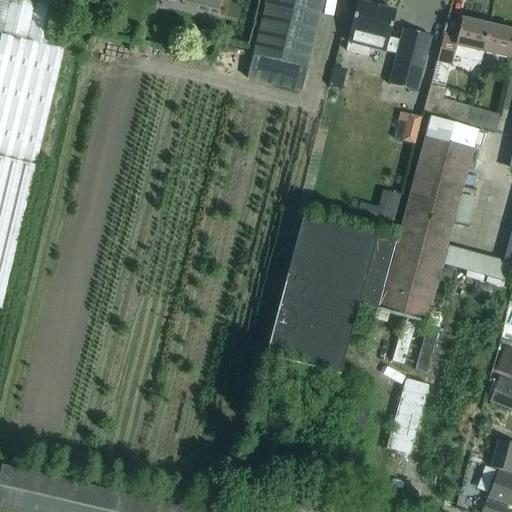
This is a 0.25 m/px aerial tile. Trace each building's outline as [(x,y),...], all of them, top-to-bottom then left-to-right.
[(0,0),(0,307),(35,165),(34,165),(62,51),(50,48),(51,43),(66,47),(69,32),(55,28),(61,0),(0,0)] [(182,0),(182,2),(197,6),(217,11),(219,0),(182,0)] [(265,0),(246,79),(300,92),(320,10),(322,0),(265,0)] [(396,55),(399,41),(388,38),(395,12),(380,8),(380,7),(372,5),(372,6),(356,2),(347,43),(348,43),(346,52),(368,57),(370,49),(385,53),(386,52),(396,55)] [(456,40),(442,38),(435,63),(452,67),(454,56),(479,63),(488,26),(486,26),(487,22),(476,19),(475,23),(461,20),(456,40)] [(511,31),(489,26),(479,62),(480,62),(482,53),(510,59),(511,51),(511,31)] [(396,55),(388,84),(417,91),(432,35),(403,27),(399,41),(396,55)] [(463,123),(467,108),(442,101),(444,91),(429,87),(423,112),(463,123)] [(467,108),(463,123),(494,132),(498,117),(479,111),(467,108)] [(400,113),(393,139),(414,144),(420,119),(407,115),(400,113)] [(476,131),(457,126),(430,119),(397,245),(302,219),(265,356),(339,376),(358,307),(425,325),(476,131)] [(511,274),(511,252),(463,245),(461,260),(482,263),(481,270),(511,274)] [(410,418),(431,421),(438,376),(418,373),(410,418)] [(511,389),(496,382),(488,399),(511,409),(511,389)] [(406,420),(402,445),(422,448),(426,424),(406,420)] [(511,473),(511,446),(496,441),(489,467),(511,474),(511,473)] [(454,469),(458,461),(441,454),(438,462),(454,469)] [(196,511),(1,466),(0,469),(0,509),(12,511),(196,511)] [(511,477),(497,472),(488,496),(481,511),(511,511),(505,510),(507,504),(511,506),(511,477)] [(388,511),(303,486),(295,511),(388,511)]
